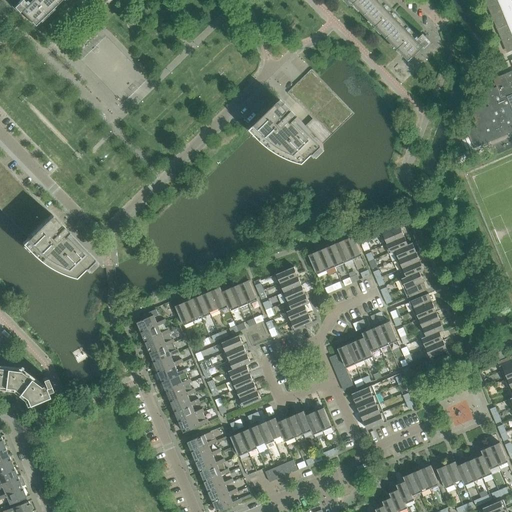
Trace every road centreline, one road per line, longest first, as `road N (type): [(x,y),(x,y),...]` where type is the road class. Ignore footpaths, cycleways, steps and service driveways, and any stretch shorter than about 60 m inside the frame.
road 1 (residential): [(272,68),(102,237),(0,132)]
road 2 (residential): [(333,381),(279,400),(265,363),(318,343)]
road 3 (residential): [(196,511),(144,390)]
road 4 (residential): [(319,481),(355,465),(362,453),(333,381)]
